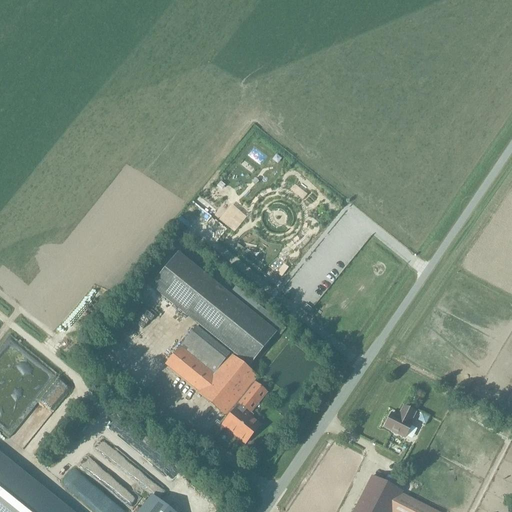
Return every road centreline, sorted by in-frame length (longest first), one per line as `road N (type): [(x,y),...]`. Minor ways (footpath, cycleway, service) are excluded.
road 1 (unclassified): [(263,511),(511,153)]
road 2 (unknown): [(89,511),(51,473),(107,421),(131,429),(167,466),(186,489),(188,511)]
